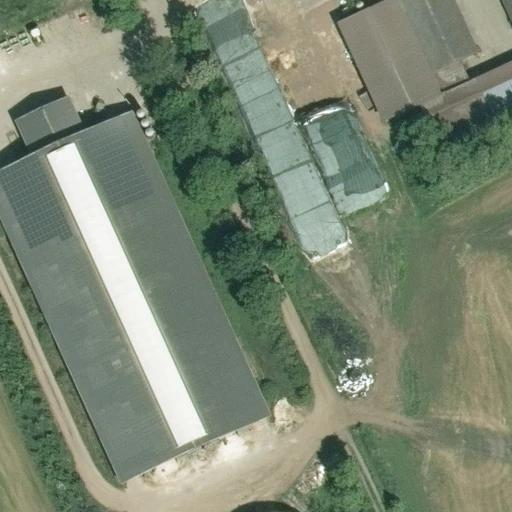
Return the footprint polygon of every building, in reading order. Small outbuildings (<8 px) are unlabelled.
[(478,54),(452,0),(389,0),(338,24),(383,121),(416,105),(441,94),(432,75),(478,54)] [(511,0),(500,0),(511,24),(511,0)] [(511,123),(511,61),(441,94),(416,105),(440,157),(511,123)] [(282,86),(306,148),(341,134),(338,125),(342,123),(338,113),(349,108),(333,66),(282,86)] [(0,225),(117,484),(267,417),(129,113),(84,133),(68,97),(13,122),(29,157),(0,169),(0,225)] [(350,177),(350,185),(332,187),(333,199),(365,196),(363,175),(350,177)] [(511,511),(511,477),(493,428),(457,442),(483,511),(511,511)]
